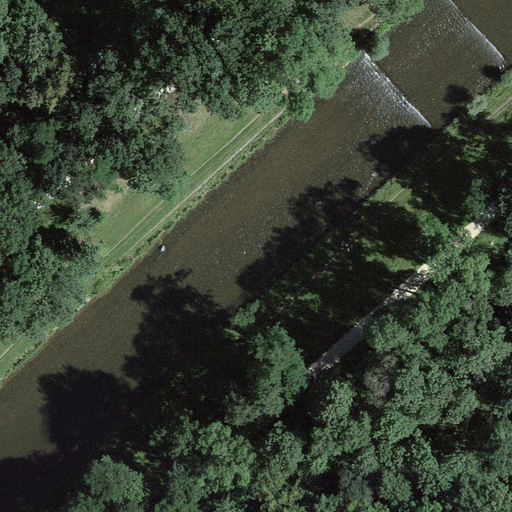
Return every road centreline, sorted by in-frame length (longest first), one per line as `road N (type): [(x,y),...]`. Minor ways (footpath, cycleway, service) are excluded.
road 1 (track): [(511,196),(160,511)]
road 2 (track): [(0,234),(258,0)]
